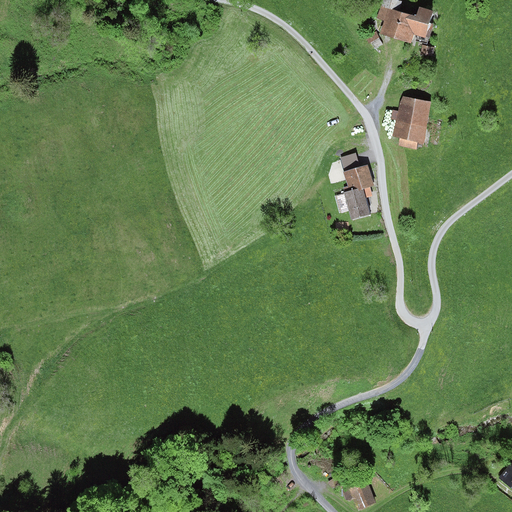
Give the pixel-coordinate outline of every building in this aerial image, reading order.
[(442,11),(400,0),(387,0),(383,18),(388,19),(384,33),(419,43),(421,36),(434,40),(442,11)] [(440,48),(424,44),(422,53),(438,57),(440,48)] [(438,101),(405,95),(402,113),(395,111),(394,120),(399,121),(396,137),(430,143),(438,101)] [(367,149),(346,155),(350,171),(343,173),(349,194),(367,189),(377,186),(367,149)] [(367,189),(349,194),(356,221),(375,216),(367,189)] [(380,210),(379,201),(375,202),(374,194),(371,194),(374,211),(380,210)] [(511,466),(502,478),(511,486),(511,466)] [(368,477),(341,489),(346,501),(354,498),(359,510),(378,502),(368,477)]
